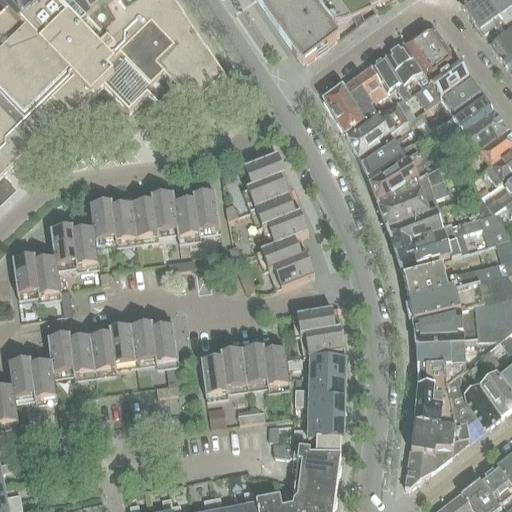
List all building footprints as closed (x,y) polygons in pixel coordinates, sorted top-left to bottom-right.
[(0,0),(0,15),(4,19),(0,23),(0,186),(31,156),(29,154),(31,151),(35,148),(39,152),(67,125),(70,128),(95,104),(105,95),(129,119),(146,102),(158,113),(159,114),(175,98),(188,112),(201,110),(224,88),(207,61),(206,61),(184,28),(185,28),(166,0),(164,2),(163,0),(0,0)] [(256,0),(259,4),(260,3),(260,5),(261,4),(263,8),(275,28),(276,27),(277,29),(278,28),(282,35),(281,35),(295,57),(349,17),(338,0),(256,0)] [(364,0),(366,2),(367,1),(378,14),(395,0),(364,0)] [(500,26),(480,0),(470,0),(461,6),(461,11),(482,40),(500,26)] [(511,19),(511,18),(511,17),(511,7),(506,0),(480,0),(500,26),(503,30),(511,23),(511,19)] [(511,31),(511,32),(511,33),(489,50),(504,70),(511,63),(511,31)] [(425,33),(403,49),(422,78),(423,79),(416,84),(421,92),(429,87),(457,66),(433,34),(425,33)] [(385,62),(404,90),(422,78),(403,49),(385,62)] [(410,99),(404,90),(385,62),(369,74),(385,98),(395,91),(398,96),(403,104),(410,99)] [(421,92),(414,98),(426,114),(441,103),(469,83),(457,66),(429,87),(421,92)] [(370,108),(385,98),(369,74),(354,84),(370,108)] [(441,103),(453,119),(480,99),(469,83),(441,103)] [(364,113),(370,108),(354,84),(341,94),(352,111),(355,109),(360,116),(364,113)] [(363,132),(372,125),(364,113),(360,116),(355,109),(352,111),(341,94),(323,107),(344,141),(362,130),(363,132)] [(445,150),(465,136),(493,116),(480,99),(453,119),(459,128),(440,143),(445,150)] [(407,126),(414,137),(427,128),(428,127),(422,118),(409,101),(398,109),(407,126)] [(372,125),(363,132),(365,134),(346,144),(358,165),(373,155),(371,151),(407,126),(398,109),(372,125)] [(465,136),(479,156),(507,135),(493,116),(465,136)] [(437,120),(429,126),(434,133),(442,127),(437,120)] [(408,151),(415,161),(440,145),(434,135),(408,151)] [(485,164),(491,171),(511,156),(511,142),(507,135),(479,156),(462,168),(468,176),(485,164)] [(369,189),(394,174),(414,162),(408,152),(397,158),(391,150),(360,169),(369,189)] [(511,156),(491,171),(502,187),(511,180),(511,156)] [(243,174),(244,174),(251,193),(246,195),(254,215),(295,199),(293,195),(290,196),(277,161),(243,174)] [(369,189),(377,211),(417,188),(410,176),(400,182),(394,174),(369,189)] [(438,175),(417,188),(377,211),(386,234),(439,216),(436,206),(448,202),(442,186),(438,175)] [(490,216),(492,218),(511,204),(511,180),(502,187),(511,200),(490,216)] [(479,223),(493,220),(478,201),(477,198),(473,199),(479,223)] [(175,210),(178,235),(176,236),(177,245),(200,242),(199,238),(220,235),(215,199),(178,204),(178,209),(175,210)] [(295,199),(254,215),(262,235),(267,233),(274,251),(275,253),(301,243),(308,240),(294,205),(296,204),(295,199)] [(137,246),(158,243),(158,238),(176,236),(178,235),(175,210),(173,200),(136,205),(137,210),(132,211),(137,246)] [(493,220),(505,211),(511,221),(511,204),(492,218),(493,220)] [(89,212),(92,236),(94,247),(95,247),(115,244),(115,249),(137,246),(132,211),(127,211),(126,207),(89,212)] [(239,221),(234,209),(226,213),(228,226),(239,221)] [(386,234),(393,253),(437,238),(437,240),(446,238),(439,216),(386,234)] [(511,244),(495,222),(479,226),(486,251),(511,244)] [(437,238),(393,253),(401,277),(465,257),(460,241),(478,237),(475,229),(446,238),(437,240),(437,238)] [(95,247),(94,247),(92,236),(88,236),(87,231),(50,237),(54,265),(55,272),(57,272),(75,269),(76,274),(98,271),(95,247)] [(303,247),(301,243),(275,253),(274,251),(260,256),(269,278),(273,276),(281,295),(314,282),(301,248),(303,247)] [(511,278),(511,246),(496,250),(504,280),(511,278)] [(242,263),(237,251),(229,255),(233,266),(242,263)] [(17,302),(37,299),(38,304),(60,300),(61,300),(60,297),(57,272),(55,272),(54,265),(50,266),(49,261),(12,266),(17,302)] [(169,278),(194,275),(193,266),(168,269),(169,278)] [(474,290),(408,304),(408,306),(412,326),(511,305),(511,295),(504,281),(498,270),(470,276),(474,290)] [(403,282),(408,304),(474,290),(470,276),(449,280),(449,284),(443,285),(439,271),(403,282)] [(255,295),(246,272),(237,276),(247,299),(255,295)] [(99,279),(101,292),(110,290),(108,277),(99,279)] [(60,297),(61,300),(60,300),(64,322),(72,321),(69,296),(60,297)] [(511,305),(412,326),(416,350),(462,348),(476,347),(495,346),(497,350),(508,341),(511,337),(511,305)] [(308,363),(310,362),(344,363),(337,320),(340,320),(339,314),(332,315),(296,320),(300,343),(305,342),(308,359),(308,363)] [(130,333),(135,369),(155,366),(155,371),(178,368),(173,332),(167,333),(167,328),(130,333)] [(95,343),(89,344),(94,379),(116,376),(115,372),(135,369),(130,333),(94,338),(95,343)] [(47,345),(50,369),(52,380),(53,380),(72,378),(72,382),(94,379),(89,344),(85,344),(84,340),(47,345)] [(511,352),(510,350),(511,347),(511,345),(508,341),(497,350),(511,367),(511,352)] [(416,351),(417,372),(447,371),(460,371),(467,370),(466,357),(477,356),(476,347),(462,348),(416,350),(416,351)] [(286,363),(284,351),(283,351),(283,349),(278,349),(278,352),(242,357),(247,393),(266,390),(267,395),(290,391),(287,372),(286,363)] [(499,383),(497,384),(511,404),(511,367),(505,374),(490,356),(483,362),(499,383)] [(247,393),(242,357),(205,362),(205,359),(199,360),(205,403),(228,400),(227,395),(247,393)] [(344,363),(310,362),(310,379),(345,380),(346,363),(344,363)] [(8,370),(11,393),(13,405),(14,405),(33,402),(34,407),(56,404),(53,380),(52,380),(50,369),(46,369),(45,364),(8,370)] [(300,364),(287,366),(288,374),(301,372),(300,364)] [(460,371),(447,371),(417,372),(418,393),(414,429),(414,434),(451,438),(442,397),(456,386),(461,381),(460,371)] [(474,393),(498,426),(511,414),(511,404),(497,384),(495,382),(486,389),(471,371),(462,378),(474,393)] [(344,405),(345,380),(310,379),(309,396),(295,395),(295,403),(344,405)] [(178,382),(168,383),(169,392),(180,390),(178,382)] [(456,386),(442,397),(451,438),(414,434),(410,463),(430,464),(431,459),(448,461),(449,452),(461,446),(465,452),(480,440),(461,413),(460,405),(456,386)] [(13,405),(11,393),(7,394),(7,389),(0,390),(0,431),(18,428),(14,405),(13,405)] [(182,399),(181,390),(180,390),(169,392),(155,394),(157,402),(182,399)] [(480,440),(498,426),(474,393),(460,405),(461,413),(480,440)] [(344,425),(344,405),(295,403),(294,411),(308,412),(308,424),(344,425)] [(224,413),(208,416),(210,434),(226,432),(224,413)] [(72,433),(70,416),(57,417),(59,434),(72,433)] [(264,426),(262,417),(238,420),(239,429),(264,426)] [(307,446),(340,446),(343,446),(344,425),(308,424),(308,436),(294,435),(293,444),(307,444),(307,446)] [(340,462),(340,446),(307,446),(307,449),(273,447),(274,462),(293,465),(291,478),(296,479),(295,483),(294,489),(336,495),(337,488),(338,484),(340,462)] [(430,464),(410,463),(405,495),(409,496),(465,452),(461,446),(449,452),(448,461),(431,459),(430,464)] [(511,460),(497,472),(511,490),(511,460)] [(0,491),(3,491),(1,479),(14,476),(13,468),(0,470),(0,491)] [(499,510),(511,499),(511,490),(497,472),(479,486),(499,510)] [(461,501),(469,511),(499,511),(499,510),(479,486),(461,501)] [(293,508),(292,511),(333,511),(336,495),(294,489),(293,502),(295,504),(293,508)] [(0,511),(21,508),(19,500),(5,503),(3,491),(0,491),(0,511)] [(254,511),(254,510),(251,496),(243,498),(246,511),(244,511),(254,511)] [(469,511),(461,501),(446,511),(469,511)] [(212,511),(221,511),(219,503),(211,504),(212,511)]
